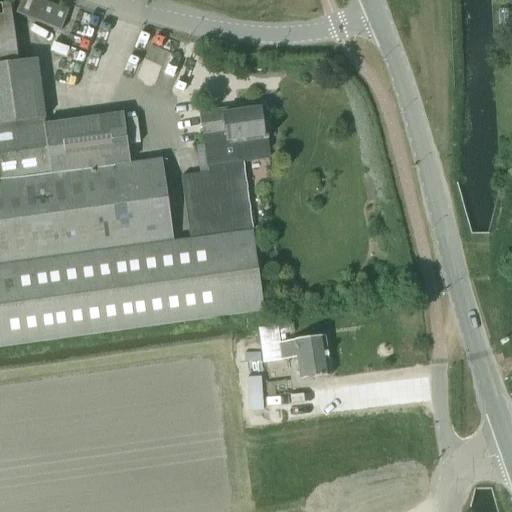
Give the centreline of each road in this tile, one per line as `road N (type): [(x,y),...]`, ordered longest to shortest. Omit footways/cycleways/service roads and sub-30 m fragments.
road 1 (tertiary): [(509,446),(376,13)]
road 2 (unclassified): [(376,13),(312,33),(241,35),(91,0)]
